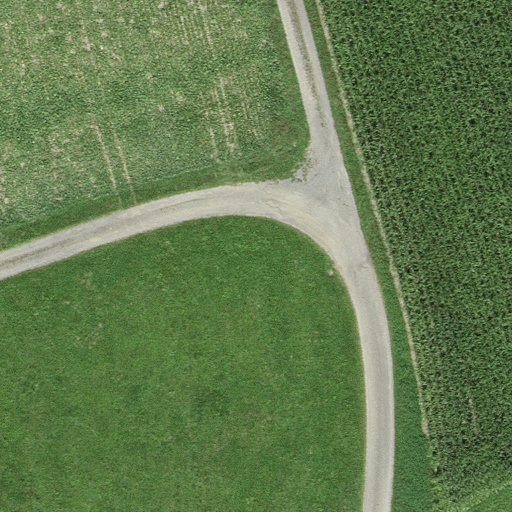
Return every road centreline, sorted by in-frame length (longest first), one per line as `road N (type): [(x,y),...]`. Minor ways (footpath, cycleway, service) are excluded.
road 1 (track): [(0,267),(207,199),(326,195),(376,327),(378,511)]
road 2 (track): [(326,195),(320,107),(291,0)]
